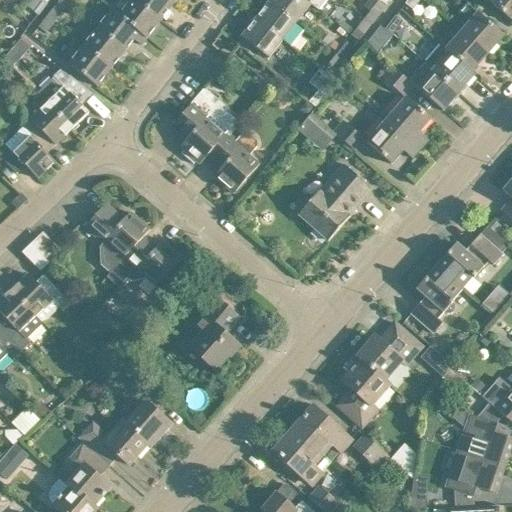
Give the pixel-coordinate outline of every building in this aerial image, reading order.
[(33,12),(42,1),(40,0),(31,0),(26,7),(33,12)] [(147,38),(161,20),(135,0),(131,0),(119,15),(119,16),(147,38)] [(135,0),(161,20),(175,2),(172,0),(135,0)] [(297,22),(311,4),(305,0),(270,0),(270,1),(297,22)] [(305,0),(311,4),(318,10),(326,0),(305,0)] [(370,12),(365,18),(372,24),(386,6),(379,0),(368,0),(363,7),(370,12)] [(413,10),(420,0),(408,0),(405,4),(413,10)] [(511,0),(486,0),(511,22),(511,0)] [(270,1),(256,19),(282,40),(292,48),(301,36),(292,28),(297,22),(270,1)] [(471,21),(462,32),(487,54),(503,36),(467,4),(460,12),(471,21)] [(54,7),(46,17),(54,23),(62,13),(54,7)] [(97,28),(126,50),(134,40),(141,46),(147,38),(119,16),(119,15),(112,9),(97,28)] [(396,16),(386,29),(393,35),(403,22),(396,16)] [(46,33),(54,23),(46,17),(38,27),(46,33)] [(351,27),(346,32),(358,41),(372,24),(365,18),(356,30),(351,27)] [(244,39),(237,47),(250,57),(256,49),(268,59),(282,40),(256,19),(241,38),(244,39)] [(381,26),(371,38),(383,48),(393,35),(386,29),(381,26)] [(126,50),(97,28),(83,46),(112,68),(126,50)] [(472,72),(487,54),(462,32),(446,50),(449,53),(449,52),(472,72)] [(333,39),(328,46),(334,52),(340,44),(333,39)] [(337,54),(344,59),(353,48),(346,42),(337,54)] [(425,63),(433,70),(459,93),(475,74),(472,72),(449,52),(449,53),(446,50),(440,45),(425,63)] [(68,65),(97,87),(112,68),(83,46),(68,65)] [(12,48),(3,59),(12,67),(21,56),(12,48)] [(335,71),(344,59),(337,54),(328,65),(335,71)] [(403,96),(413,85),(392,67),(382,78),(403,96)] [(47,104),(72,129),(89,113),(81,106),(93,94),(70,76),(69,77),(60,70),(53,77),(54,78),(38,94),(47,104)] [(417,89),(443,111),(459,93),(433,70),(417,89)] [(316,108),(325,96),(318,91),(309,103),(316,108)] [(190,106),(171,127),(186,140),(180,147),(184,151),(181,154),(193,164),(196,161),(200,165),(206,158),(205,158),(224,134),(225,135),(227,132),(231,135),(236,130),(233,128),(237,123),(218,106),(215,109),(199,95),(189,105),(190,106)] [(406,98),(386,121),(420,150),(427,141),(419,133),(430,119),(406,98)] [(305,101),(298,110),(306,116),(313,107),(305,101)] [(22,128),(30,137),(47,154),(72,129),(47,104),(22,128)] [(323,153),(338,136),(333,133),(313,115),(298,131),(323,153)] [(333,133),(338,136),(356,152),(366,141),(343,121),(333,133)] [(412,159),(420,150),(386,121),(367,143),(391,164),(403,151),(412,159)] [(224,134),(205,158),(206,158),(220,170),(214,177),(233,194),(259,165),(249,156),(260,144),(245,131),(237,140),(231,135),(227,132),(225,135),(224,134)] [(10,151),(2,159),(16,174),(25,166),(38,179),(55,163),(47,154),(30,137),(13,154),(10,151)] [(0,156),(2,159),(10,151),(3,143),(0,145),(0,156)] [(347,214),(370,188),(343,165),(298,216),(328,242),(350,217),(347,214)] [(511,180),(502,191),(511,199),(501,211),(511,220),(511,180)] [(20,193),(10,203),(16,209),(27,199),(20,193)] [(88,224),(84,228),(103,245),(99,250),(100,265),(110,274),(143,237),(150,230),(130,213),(123,220),(106,204),(88,224)] [(456,245),(436,267),(462,289),(472,278),(474,279),(489,262),(494,266),(502,256),(501,254),(509,246),(490,229),(488,227),(480,236),(465,252),(456,245)] [(110,274),(107,278),(120,290),(129,280),(131,282),(145,279),(146,278),(157,288),(182,258),(163,241),(156,249),(143,237),(110,274)] [(30,244),(22,253),(40,271),(48,263),(30,244)] [(462,289),(436,267),(416,290),(426,298),(411,314),(434,334),(442,324),(438,320),(445,312),(446,313),(447,313),(448,313),(450,313),(452,312),(452,311),(453,311),(453,310),(453,309),(453,308),(453,307),(453,306),(452,305),(452,304),(453,303),(451,301),(462,289)] [(70,305),(43,275),(36,283),(28,275),(11,291),(42,323),(48,320),(55,313),(58,307),(63,312),(70,305)] [(0,313),(2,315),(0,316),(0,329),(14,344),(14,343),(22,352),(30,344),(27,340),(43,324),(42,323),(11,291),(0,301),(0,313)] [(238,318),(217,300),(193,327),(201,335),(189,348),(215,371),(229,356),(230,357),(239,347),(225,334),(238,318)] [(422,347),(395,324),(379,341),(375,337),(357,357),(360,360),(384,381),(401,362),(406,366),(422,347)] [(13,359),(22,352),(14,343),(14,344),(0,329),(0,361),(8,354),(13,359)] [(484,335),(479,340),(487,347),(491,342),(484,335)] [(431,346),(420,358),(429,366),(439,354),(431,346)] [(389,386),(384,381),(360,360),(342,381),(351,389),(337,406),(362,428),(377,410),(372,406),(389,386)] [(449,368),(442,381),(457,394),(466,383),(449,368)] [(151,447),(170,425),(159,415),(168,406),(137,378),(124,392),(125,396),(133,403),(121,416),(128,422),(126,424),(148,444),(151,447)] [(478,378),(470,387),(479,395),(487,386),(478,378)] [(501,415),(510,422),(511,419),(511,389),(499,378),(482,397),(487,402),(501,415)] [(39,402),(31,410),(39,419),(40,420),(49,412),(39,402)] [(464,406),(453,418),(464,429),(467,430),(460,452),(505,467),(511,445),(511,439),(498,435),(499,431),(494,429),(496,424),(493,424),(501,415),(487,402),(474,417),(469,415),(470,412),(464,406)] [(350,440),(313,408),(306,415),(305,415),(302,418),(303,419),(293,430),(322,455),(331,463),(350,440)] [(129,466),(148,444),(126,424),(123,421),(109,437),(95,424),(90,424),(78,438),(110,466),(118,456),(129,466)] [(312,466),(322,455),(293,430),(274,452),(311,485),(321,474),(312,466)] [(17,432),(10,435),(15,445),(20,439),(17,432)] [(388,458),(364,437),(354,448),(378,469),(388,458)] [(108,466),(109,467),(110,466),(78,438),(78,439),(83,443),(69,459),(69,463),(79,471),(67,485),(70,488),(70,487),(93,507),(105,494),(109,488),(98,479),(98,478),(98,477),(98,473),(97,472),(105,463),(109,466),(108,466)] [(16,444),(0,463),(0,474),(3,478),(25,452),(16,444)] [(449,473),(445,487),(452,490),(458,492),(459,508),(474,507),(472,496),(474,491),(478,493),(480,489),(496,494),(505,467),(460,452),(453,475),(449,473)] [(50,491),(49,495),(50,500),(53,504),(55,505),(51,510),(53,511),(93,511),(96,509),(93,507),(70,487),(70,488),(67,485),(60,479),(53,487),(50,491)] [(340,511),(343,509),(319,488),(309,499),(323,511),(340,511)] [(271,499),(261,511),(323,511),(310,500),(306,505),(301,501),(295,509),(289,504),(276,493),(271,499)] [(407,511),(426,510),(426,496),(410,497),(407,511)]
